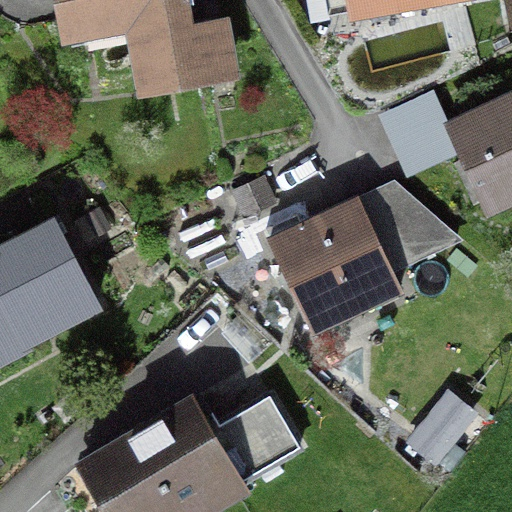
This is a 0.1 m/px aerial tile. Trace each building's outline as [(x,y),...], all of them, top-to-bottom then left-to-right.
[(181,34),(174,0),(58,0),(62,23),(127,11),(141,87),(225,72),(220,49),(209,29),(181,34)] [(410,0),(350,0),(353,11),(410,0)] [(511,95),(444,127),(483,211),(511,197),(511,95)] [(351,203),(266,241),(305,322),(350,301),(354,311),(392,293),(351,203)] [(0,339),(13,333),(19,344),(21,343),(20,341),(88,306),(89,308),(91,307),(49,225),(47,226),(48,228),(15,245),(19,252),(0,261),(0,339)] [(434,468),(475,415),(447,394),(406,447),(434,468)] [(198,511),(238,489),(235,485),(295,449),(265,397),(205,433),(197,420),(184,428),(173,410),(81,464),(102,500),(98,502),(103,511),(198,511)]
